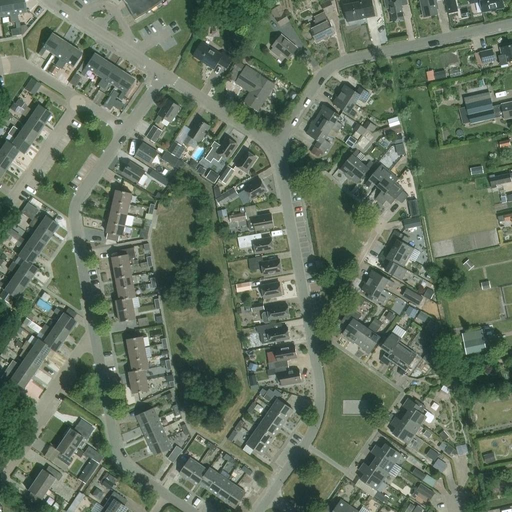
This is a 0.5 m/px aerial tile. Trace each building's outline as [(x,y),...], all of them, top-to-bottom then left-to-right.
[(10,0),(0,0),(0,8),(1,16),(9,15),(11,23),(14,22),(10,0)] [(23,0),(10,0),(14,22),(18,21),(17,14),(26,12),(23,0)] [(122,0),(123,0),(127,4),(135,20),(151,10),(164,0),(122,0)] [(322,0),(324,3),(321,4),(324,10),(326,14),(335,10),(334,6),(332,2),(335,0),(334,0),(322,0)] [(347,21),(375,15),(371,0),(362,0),(363,0),(344,4),(347,21)] [(401,5),(407,3),(405,0),(390,0),(388,1),(393,21),(404,18),(401,5)] [(419,0),(423,16),(438,13),(435,0),(436,0),(419,0)] [(480,1),(482,12),(491,10),(491,12),(496,10),(496,9),(504,7),(502,0),(469,0),(470,3),(480,1)] [(280,6),(272,11),(281,26),(290,21),(280,6)] [(319,24),(310,29),(316,42),(335,32),(328,19),(327,20),(325,16),(317,20),(319,24)] [(51,33),(38,53),(41,56),(46,49),(52,54),(62,39),(51,33)] [(288,59),(297,48),(281,35),(272,46),(274,47),(271,50),(278,55),(280,52),(288,59)] [(62,39),(52,54),(59,58),(55,64),(58,67),(72,46),(62,39)] [(226,68),(233,57),(223,50),(220,53),(202,41),(193,55),(214,68),(218,62),(226,68)] [(502,55),(499,56),(501,65),(508,64),(507,62),(511,60),(511,44),(500,47),(502,55)] [(72,46),(58,67),(62,69),(66,63),(73,67),(80,55),(82,53),(72,46)] [(493,49),(481,52),(483,63),(495,61),(493,49)] [(95,74),(104,60),(93,53),(90,58),(87,56),(78,70),(81,72),(80,73),(83,76),(88,69),(95,74)] [(104,60),(95,74),(101,78),(97,85),(100,87),(114,66),(104,60)] [(238,71),(240,73),(245,66),(238,61),(233,68),(238,71)] [(52,66),(48,72),(53,75),(57,69),(52,66)] [(114,66),(100,87),(104,89),(108,82),(115,87),(124,73),(114,66)] [(258,109),(274,84),(246,67),(236,82),(243,86),(245,84),(252,89),(245,101),(247,103),(247,104),(254,108),(255,107),(258,109)] [(434,73),(435,79),(435,80),(447,78),(446,75),(446,71),(434,73)] [(72,81),(76,84),(82,77),(77,73),(72,81)] [(124,73),(115,87),(121,91),(117,97),(121,100),(134,79),(124,73)] [(71,80),(61,74),(58,80),(61,82),(67,85),(71,80)] [(31,78),(24,89),(34,96),(41,85),(31,78)] [(363,103),(369,93),(359,87),(356,92),(344,84),(340,90),(339,90),(337,93),(354,104),(358,99),(363,103)] [(490,92),(465,98),(467,107),(471,122),(471,124),(503,116),(504,119),(511,117),(511,101),(493,105),(490,92)] [(351,109),(354,104),(337,93),(335,96),(336,97),(332,103),(354,117),(357,113),(351,109)] [(21,108),(24,104),(18,99),(15,104),(21,108)] [(170,122),(180,107),(168,99),(158,114),(159,115),(154,122),(158,124),(163,117),(170,122)] [(113,107),(120,111),(124,105),(117,101),(115,104),(113,107)] [(19,107),(13,103),(9,109),(15,113),(19,107)] [(340,128),(342,124),(337,120),(340,115),(323,104),(321,107),(322,108),(318,114),(340,128)] [(24,110),(33,116),(44,124),(51,114),(38,105),(34,111),(27,106),(24,110)] [(44,124),(33,116),(24,110),(22,114),(29,119),(25,125),(38,134),(44,124)] [(3,117),(8,121),(12,116),(10,115),(7,112),(3,117)] [(337,132),(340,128),(318,114),(314,120),(313,119),(311,123),(328,134),(331,129),(337,132)] [(398,118),(388,121),(390,127),(399,124),(399,123),(398,118)] [(202,137),(209,126),(198,119),(183,142),(187,145),(192,138),(200,143),(203,138),(202,137)] [(376,126),(368,120),(363,126),(372,132),(376,126)] [(314,145),(315,146),(311,152),(318,157),(323,151),(324,152),(330,142),(325,139),(328,134),(311,123),(309,125),(310,126),(306,133),(318,140),(314,145)] [(358,124),(354,130),(363,136),(367,130),(358,124)] [(399,124),(390,127),(392,133),(401,130),(399,124)] [(31,144),(38,134),(25,125),(20,131),(13,126),(10,130),(31,144)] [(154,126),(146,137),(156,143),(163,132),(154,126)] [(24,154),(31,144),(10,130),(8,134),(15,138),(11,144),(19,150),(18,150),(24,154)] [(402,135),(394,137),(395,143),(403,142),(402,135)] [(358,141),(350,136),(345,143),(353,148),(355,145),(358,141)] [(214,146),(206,158),(212,162),(214,158),(219,161),(223,155),(228,159),(238,145),(227,137),(219,150),(214,146)] [(11,144),(6,141),(2,147),(0,145),(0,151),(12,160),(18,150),(19,150),(11,144)] [(175,142),(169,152),(179,158),(185,149),(175,142)] [(151,164),(158,152),(143,143),(136,154),(151,164)] [(404,144),(396,145),(398,155),(406,153),(404,144)] [(349,156),(339,168),(346,174),(345,175),(347,177),(360,161),(355,157),(360,152),(356,148),(353,152),(351,150),(347,154),(349,156)] [(247,171),(257,157),(245,149),(236,164),(247,171)] [(0,166),(5,170),(12,160),(0,151),(0,166)] [(174,167),(175,167),(179,169),(181,170),(185,163),(184,163),(179,160),(179,161),(166,152),(161,159),(174,167)] [(193,160),(189,166),(195,170),(198,164),(193,160)] [(357,183),(373,163),(369,160),(365,165),(360,161),(347,177),(350,179),(351,178),(357,183)] [(123,173),(128,176),(138,183),(146,171),(130,162),(123,173)] [(377,186),(389,171),(381,163),(364,183),(368,186),(372,182),(377,186)] [(229,166),(220,180),(226,184),(235,171),(229,166)] [(201,167),(197,172),(203,175),(206,170),(201,167)] [(208,176),(218,182),(222,174),(213,168),(208,176)] [(161,182),(166,186),(170,181),(164,177),(152,170),(149,175),(161,182)] [(378,201),(395,181),(398,178),(389,171),(377,186),(382,190),(374,198),(378,201)] [(494,175),(489,176),(492,188),(497,187),(497,185),(511,182),(511,180),(511,174),(495,177),(494,175)] [(252,199),(266,190),(260,178),(245,187),(252,199)] [(402,190),(404,188),(395,181),(378,201),(382,204),(386,199),(391,203),(396,197),(402,190)] [(221,196),(216,199),(219,203),(224,201),(225,202),(238,195),(235,188),(221,196)] [(117,190),(115,200),(130,204),(132,193),(117,190)] [(402,190),(396,197),(401,202),(407,194),(402,190)] [(416,199),(409,200),(412,216),(419,215),(416,199)] [(115,200),(112,211),(127,215),(130,204),(115,200)] [(25,207),(20,214),(31,221),(52,234),(58,224),(45,215),(41,222),(33,217),(35,214),(30,211),(33,207),(27,204),(25,207)] [(112,211),(110,222),(125,225),(127,215),(112,211)] [(511,212),(503,215),(505,221),(511,219),(511,223),(511,212)] [(235,215),(230,216),(231,222),(247,219),(246,213),(235,215)] [(258,216),(254,217),(255,220),(255,221),(256,230),(274,227),(271,214),(258,216)] [(127,215),(125,225),(132,227),(134,216),(127,215)] [(420,218),(404,221),(405,230),(413,228),(421,226),(420,218)] [(45,244),(52,234),(31,221),(28,224),(36,229),(31,235),(45,244)] [(107,232),(108,233),(107,239),(118,242),(120,235),(123,236),(125,225),(110,222),(107,232)] [(10,228),(7,233),(12,236),(15,232),(10,228)] [(395,230),(394,230),(389,239),(395,243),(392,248),(408,257),(414,248),(407,244),(410,238),(395,230)] [(38,254),(45,244),(31,235),(27,242),(20,237),(17,240),(38,254)] [(252,235),(238,238),(238,239),(240,248),(255,246),(256,253),(274,250),(271,237),(262,238),(253,240),(252,235)] [(31,264),(38,254),(17,240),(15,244),(22,249),(18,255),(24,260),(31,264)] [(119,256),(113,257),(115,267),(130,265),(129,259),(136,257),(134,247),(118,250),(119,256)] [(403,267),(408,257),(392,248),(388,254),(383,251),(381,254),(403,267)] [(407,269),(403,267),(381,254),(378,258),(388,264),(385,269),(401,279),(407,269)] [(264,274),(282,271),(279,258),(263,261),(262,256),(248,258),(250,269),(263,267),(264,274)] [(37,268),(31,264),(24,260),(20,266),(13,261),(8,269),(15,273),(11,280),(24,288),(37,268)] [(469,260),(464,264),(468,269),(472,264),(469,260)] [(130,265),(115,267),(117,278),(132,275),(130,265)] [(367,275),(365,278),(383,288),(386,283),(392,286),(394,282),(372,269),(368,276),(367,275)] [(132,275),(117,278),(118,289),(134,286),(132,275)] [(380,294),(383,288),(365,278),(363,281),(364,282),(361,289),(383,301),(386,297),(380,294)] [(0,281),(0,287),(4,290),(0,295),(0,298),(9,304),(14,296),(17,299),(24,288),(11,280),(6,286),(0,281)] [(489,281),(482,283),(483,290),(491,288),(489,281)] [(236,284),(237,291),(251,289),(250,282),(236,284)] [(265,297),(282,294),(280,282),(262,285),(265,297)] [(134,286),(118,289),(120,299),(132,297),(132,298),(136,297),(134,286)] [(407,289),(402,297),(419,306),(423,298),(416,293),(407,289)] [(429,289),(425,296),(430,300),(435,292),(429,289)] [(45,293),(41,299),(47,302),(50,297),(45,293)] [(120,299),(117,300),(119,311),(134,308),(132,298),(132,297),(120,299)] [(263,302),(251,305),(252,312),(264,309),(263,302)] [(402,302),(398,309),(403,312),(407,304),(402,302)] [(264,313),(262,315),(264,321),(266,323),(271,322),(270,320),(290,317),(288,305),(268,308),(268,312),(264,313)] [(409,306),(406,312),(415,317),(416,315),(418,311),(409,306)] [(350,307),(341,321),(348,325),(342,333),(348,338),(347,339),(350,341),(362,324),(357,320),(361,315),(350,307)] [(56,308),(53,311),(61,316),(56,323),(69,332),(76,322),(56,308)] [(134,308),(119,311),(121,322),(136,319),(134,308)] [(418,316),(417,318),(425,323),(429,316),(421,311),(418,316)] [(395,316),(389,312),(385,318),(391,322),(395,316)] [(63,341),(42,328),(42,329),(26,318),(23,323),(38,334),(40,331),(47,337),(43,342),(43,343),(51,348),(56,351),(63,341)] [(362,324),(350,341),(353,343),(355,342),(360,346),(375,325),(378,321),(375,318),(372,323),(371,322),(367,327),(362,324)] [(375,325),(360,346),(367,350),(366,352),(369,354),(381,337),(375,333),(379,328),(382,324),(378,321),(379,321),(378,321),(375,325)] [(426,328),(436,335),(441,327),(438,326),(430,321),(426,328)] [(63,341),(69,332),(56,323),(52,329),(45,324),(42,328),(63,341)] [(273,324),(257,327),(258,333),(260,333),(262,344),(270,343),(290,339),(288,327),(274,330),(273,324)] [(482,330),(462,334),(464,342),(484,338),(482,330)] [(384,362),(398,341),(401,337),(392,331),(387,338),(381,347),(386,350),(380,360),(384,362)] [(143,336),(128,339),(130,350),(145,347),(143,336)] [(385,336),(379,345),(381,347),(387,338),(385,336)] [(484,338),(464,342),(467,355),(487,351),(484,339),(484,338)] [(27,340),(24,344),(44,357),(51,348),(43,343),(43,342),(38,339),(34,345),(27,340)] [(397,363),(407,348),(398,341),(384,362),(388,365),(391,360),(397,363)] [(37,367),(44,357),(24,344),(21,348),(28,352),(24,358),(37,367)] [(274,362),(269,363),(270,369),(275,368),(289,365),(288,359),(298,357),(296,345),(275,349),(277,361),(274,361),(274,362)] [(145,347),(130,350),(132,360),(147,357),(145,347)] [(402,375),(417,354),(407,348),(397,363),(402,367),(398,372),(402,375)] [(147,357),(132,360),(133,371),(134,371),(145,369),(149,368),(147,357)] [(30,377),(37,367),(24,358),(20,365),(13,360),(10,363),(30,377)] [(23,387),(30,377),(10,363),(8,367),(15,372),(10,378),(5,374),(0,380),(0,381),(14,391),(18,384),(23,387)] [(251,363),(249,369),(255,371),(257,366),(251,363)] [(289,365),(275,368),(276,374),(280,373),(282,385),(302,381),(300,369),(290,371),(289,365)] [(133,371),(130,371),(132,382),(147,380),(145,369),(134,371),(133,371)] [(256,374),(249,376),(250,386),(251,390),(259,389),(258,384),(256,374)] [(147,380),(132,382),(134,393),(149,391),(147,380)] [(263,388),(259,393),(270,400),(272,398),(275,395),(279,398),(282,394),(275,389),(273,392),(269,389),(267,391),(263,388)] [(428,412),(425,415),(422,413),(426,407),(416,400),(415,402),(409,398),(403,406),(409,410),(405,416),(420,426),(425,420),(429,423),(431,423),(434,418),(434,416),(428,412)] [(278,399),(272,408),(287,418),(293,409),(278,399)] [(154,408),(137,415),(142,425),(158,418),(154,408)] [(272,408),(265,417),(280,427),(287,418),(272,408)] [(414,435),(420,426),(405,416),(402,421),(396,417),(393,420),(414,435)] [(265,417),(259,426),(274,436),(280,427),(265,417)] [(158,418),(142,425),(146,435),(163,428),(158,418)] [(408,444),(414,435),(393,420),(390,425),(396,429),(393,433),(408,444)] [(70,428),(63,438),(76,447),(82,437),(86,440),(90,434),(76,424),(73,430),(70,428)] [(259,426),(253,435),(268,445),(274,436),(259,426)] [(163,428),(146,435),(151,445),(167,437),(163,428)] [(444,431),(439,435),(444,442),(449,437),(444,431)] [(196,439),(204,445),(209,438),(200,432),(196,439)] [(253,435),(247,444),(262,454),(268,445),(253,435)] [(167,437),(151,445),(155,455),(172,447),(167,437)] [(58,451),(55,456),(68,466),(72,460),(69,457),(72,452),(80,458),(83,453),(75,448),(76,447),(63,438),(56,449),(58,451)] [(443,442),(439,448),(442,450),(444,452),(449,446),(443,442)] [(395,463),(401,454),(386,443),(382,449),(376,445),(374,448),(395,463)] [(461,454),(471,453),(469,443),(460,445),(461,454)] [(177,446),(174,451),(179,455),(180,453),(182,450),(177,446)] [(389,472),(395,463),(374,448),(371,452),(377,456),(374,461),(389,472)] [(431,450),(427,456),(435,462),(439,455),(431,450)] [(496,451),(486,454),(489,462),(499,459),(496,451)] [(98,453),(93,460),(98,464),(103,456),(98,453)] [(190,457),(180,473),(189,479),(199,464),(190,457)] [(89,477),(94,471),(98,464),(93,460),(92,459),(89,464),(90,464),(84,473),(89,477)] [(437,460),(433,466),(441,472),(445,466),(437,460)] [(383,481),(389,472),(374,461),(370,467),(364,463),(361,466),(383,481)] [(199,464),(189,479),(198,485),(200,483),(208,470),(199,464)] [(35,479),(48,488),(55,478),(58,480),(62,474),(49,465),(45,470),(42,469),(35,479)] [(376,490),(383,481),(361,466),(359,470),(364,474),(361,479),(376,490)] [(208,470),(200,483),(209,489),(219,474),(210,467),(208,470)] [(412,474),(422,480),(426,475),(423,473),(416,468),(412,474)] [(102,484),(101,485),(110,490),(117,480),(109,474),(106,479),(105,479),(102,484)] [(219,474),(209,489),(218,495),(228,480),(219,474)] [(41,498),(48,488),(35,479),(28,490),(30,492),(27,497),(40,507),(44,501),(41,498)] [(228,480),(218,495),(227,501),(237,486),(228,480)] [(421,485),(417,491),(431,501),(435,495),(421,485)] [(237,486),(227,501),(235,507),(246,492),(237,486)] [(95,494),(101,498),(105,491),(98,488),(95,494)] [(123,506),(127,501),(113,491),(109,497),(110,498),(113,500),(106,510),(109,511),(123,511),(126,508),(123,506)] [(378,491),(374,496),(383,502),(386,497),(378,491)] [(429,500),(422,495),(420,493),(416,499),(426,505),(429,500)] [(110,498),(103,508),(106,510),(113,500),(110,498)] [(75,499),(67,511),(68,511),(73,511),(80,503),(75,499)] [(345,511),(350,506),(341,500),(336,507),(330,503),(324,511),(345,511)]
